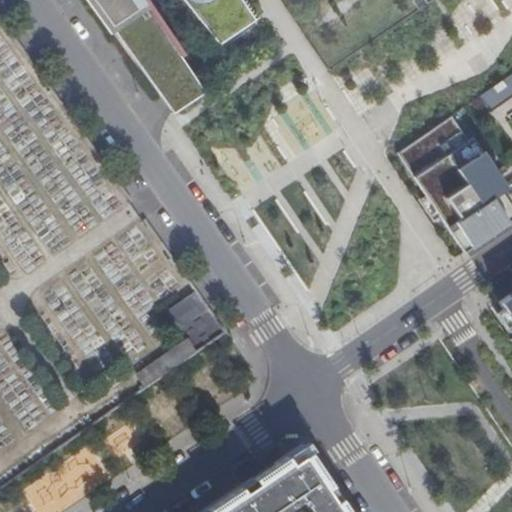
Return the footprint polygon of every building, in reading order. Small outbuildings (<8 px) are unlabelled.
[(86,0),(159,102),(162,100),(164,97),(165,93),(166,86),(166,83),(165,81),(164,76),(161,72),(156,63),(151,56),(146,49),(140,39),(156,28),(159,26),(141,0),(177,0),(218,50),(254,26),(236,0),(86,0)] [(204,98),(156,28),(140,39),(146,49),(151,56),(156,63),(161,72),(164,76),(165,81),(166,83),(166,86),(165,93),(164,97),(162,100),(159,102),(172,120),(204,98)] [(511,71),(475,91),(485,108),(511,93),(511,71)] [(437,221),(462,259),(511,225),(511,208),(468,143),(463,146),(448,123),(395,159),(424,203),(418,207),(430,226),(437,221)] [(175,326),(204,314),(195,292),(166,304),(175,326)] [(511,297),(492,310),(511,339),(511,297)] [(186,342),(155,364),(164,376),(195,355),(186,342)] [(164,376),(155,364),(136,377),(145,390),(164,376)] [(299,453),(305,449),(301,442),(283,454),(287,462),(299,453)] [(347,511),(336,495),(330,499),(322,487),(328,483),(307,453),(305,449),(299,453),(287,462),(283,454),(261,469),(250,476),(253,483),(240,491),(236,485),(203,508),(205,511),(347,511)] [(253,483),(250,476),(236,485),(240,491),(253,483)] [(330,499),(336,495),(328,483),(322,487),(330,499)]
